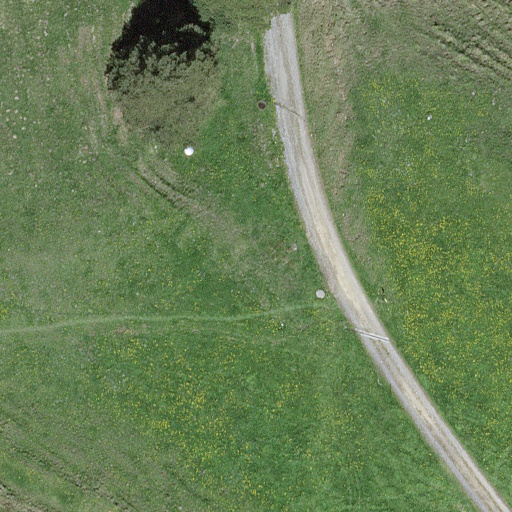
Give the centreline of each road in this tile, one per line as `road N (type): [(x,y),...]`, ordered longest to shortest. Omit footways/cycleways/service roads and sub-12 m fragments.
road 1 (track): [(274,0),(311,205),(345,285)]
road 2 (track): [(345,285),(490,511)]
